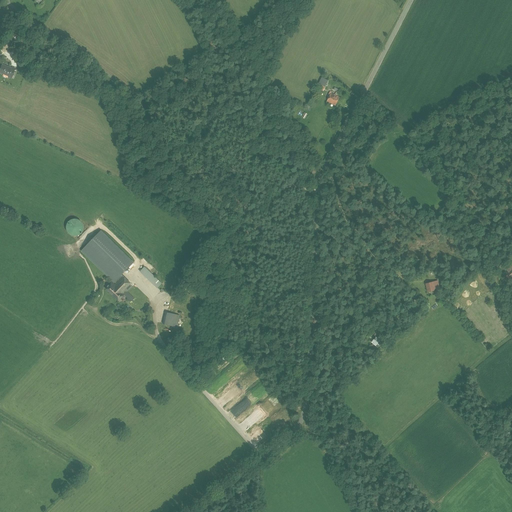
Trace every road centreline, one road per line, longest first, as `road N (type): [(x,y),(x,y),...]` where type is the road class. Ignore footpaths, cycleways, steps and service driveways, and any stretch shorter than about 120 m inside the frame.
road 1 (tertiary): [(192,511),(299,424),(320,182),(409,0)]
road 2 (unknown): [(264,455),(162,338),(156,297),(175,290)]
road 3 (track): [(325,167),(342,226),(412,278)]
